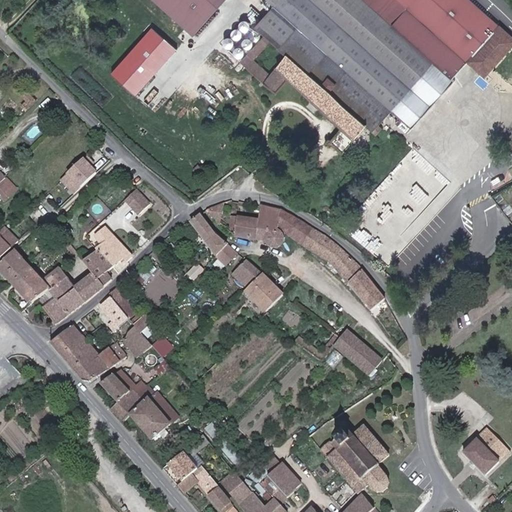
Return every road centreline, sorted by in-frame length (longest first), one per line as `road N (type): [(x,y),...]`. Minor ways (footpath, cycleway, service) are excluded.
road 1 (residential): [(191,210),(231,194),(267,198),(323,222),(360,251),(416,337),(426,434),(452,496)]
road 2 (residential): [(191,210),(0,27)]
road 3 (primary): [(187,511),(32,336)]
road 4 (residential): [(32,336),(72,321),(191,210)]
